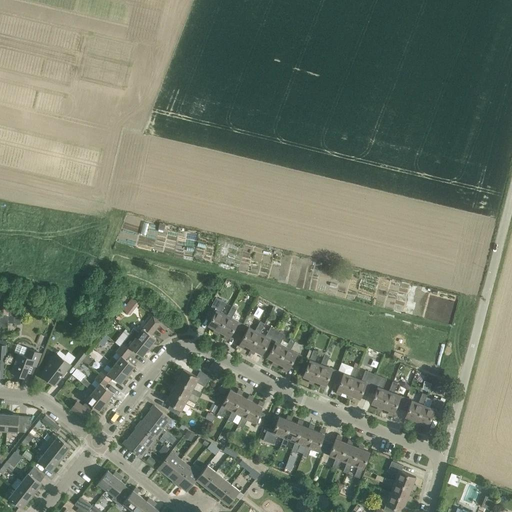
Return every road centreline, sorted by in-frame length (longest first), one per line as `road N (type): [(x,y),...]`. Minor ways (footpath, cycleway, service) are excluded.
road 1 (residential): [(97,443),(168,352),(191,345),(439,456)]
road 2 (unclassified): [(439,456),(511,194)]
road 3 (residential): [(207,497),(197,509),(177,506),(97,443)]
